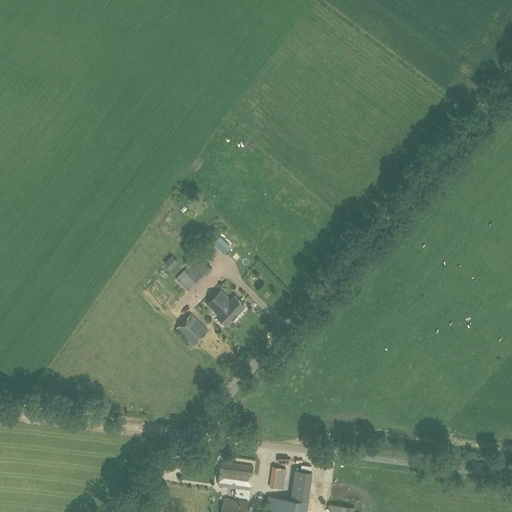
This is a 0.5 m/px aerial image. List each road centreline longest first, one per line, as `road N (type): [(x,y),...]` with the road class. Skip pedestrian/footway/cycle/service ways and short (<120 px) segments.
road 1 (unclassified): [(195,434),(511,83)]
road 2 (unclassified): [(511,476),(195,434)]
road 3 (unclassified): [(195,434),(0,410)]
